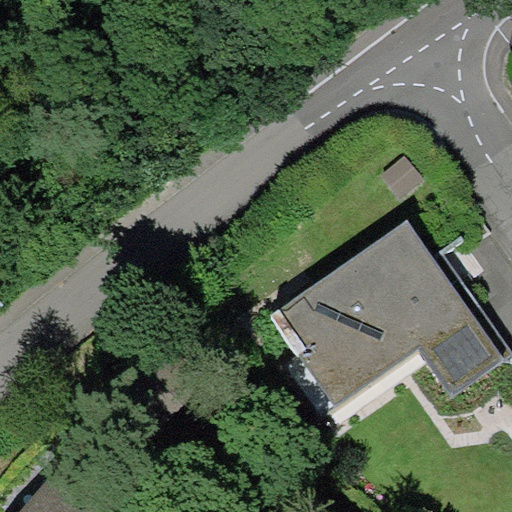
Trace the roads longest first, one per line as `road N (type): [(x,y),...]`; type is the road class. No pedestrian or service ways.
road 1 (residential): [(419,37),(0,359)]
road 2 (residential): [(419,37),(511,173)]
